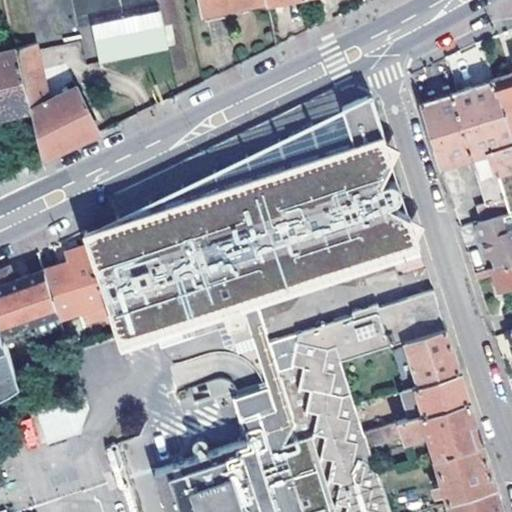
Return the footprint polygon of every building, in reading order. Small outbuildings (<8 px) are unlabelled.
[(266,0),(200,0),(204,20),(226,16),(224,9),(266,0)] [(162,14),(96,27),(101,52),(166,39),(162,14)] [(0,51),(17,47),(15,42),(0,46),(0,51)] [(30,106),(17,47),(0,51),(0,122),(20,118),(18,108),(30,106)] [(511,133),(511,60),(510,61),(511,68),(511,74),(494,80),(511,133)] [(499,173),(479,179),(487,203),(479,205),(483,219),(511,209),(511,134),(511,133),(494,80),(459,92),(454,93),(476,163),(493,158),(499,173)] [(373,93),(360,98),(377,104),(373,93)] [(476,169),(479,179),(499,173),(493,158),(476,163),(454,93),(422,103),(435,145),(444,174),(474,165),(476,169)] [(439,302),(432,282),(300,325),(300,333),(295,357),(306,360),(302,381),(314,384),(309,405),(321,409),(316,430),(327,433),(322,452),(335,456),(330,478),(343,482),(339,502),(351,505),(349,511),(306,511),(285,443),(298,414),(283,368),(274,341),(258,293),(420,242),(410,212),(394,203),(390,199),(394,198),(397,195),(400,191),(400,186),(400,184),(398,182),(394,179),(389,178),(385,179),(383,177),(383,174),(392,154),(387,136),(377,104),(360,98),(349,103),(361,143),(88,235),(91,243),(98,265),(113,260),(116,271),(101,275),(108,297),(123,292),(126,303),(112,308),(116,319),(121,335),(243,296),(272,387),(238,398),(251,439),(162,468),(149,433),(120,444),(142,511),(392,511),(371,443),(367,430),(343,356),(407,338),(447,327),(439,302)] [(361,143),(349,103),(217,170),(88,235),(361,143)] [(387,136),(392,154),(397,143),(387,136)] [(65,149),(47,158),(49,161),(50,165),(68,156),(65,149)] [(511,209),(483,219),(479,220),(477,220),(487,252),(494,255),(499,254),(503,264),(497,265),(492,267),(499,290),(511,286),(511,209)] [(110,302),(108,297),(101,275),(98,265),(91,243),(73,249),(76,259),(46,268),(60,310),(62,319),(80,312),(110,302)] [(494,255),(497,265),(503,264),(499,254),(494,255)] [(60,310),(46,268),(10,279),(6,267),(0,270),(0,317),(5,333),(36,323),(34,318),(60,310)] [(85,328),(116,319),(112,308),(110,302),(80,312),(85,328)] [(34,318),(36,323),(38,329),(63,321),(62,319),(60,310),(34,318)] [(0,377),(11,374),(18,372),(5,333),(0,317),(0,377)] [(447,327),(407,338),(422,383),(461,372),(453,348),(447,327)] [(274,341),(283,368),(293,365),(295,357),(300,333),(274,341)] [(412,417),(424,413),(470,400),(465,386),(461,372),(422,383),(403,389),(412,417)] [(0,389),(14,385),(11,374),(0,377),(0,389)] [(430,433),(436,456),(484,441),(478,423),(470,400),(424,413),(430,433)] [(405,440),(430,433),(424,413),(412,417),(399,421),(403,434),(405,440)] [(371,443),(403,434),(399,421),(367,430),(371,443)] [(306,511),(336,511),(312,435),(285,443),(306,511)] [(447,491),(449,501),(498,486),(490,462),(484,441),(436,456),(443,480),(447,491)] [(438,494),(447,491),(443,480),(435,483),(438,494)] [(449,501),(451,506),(452,511),(505,511),(505,510),(498,486),(449,501)]
